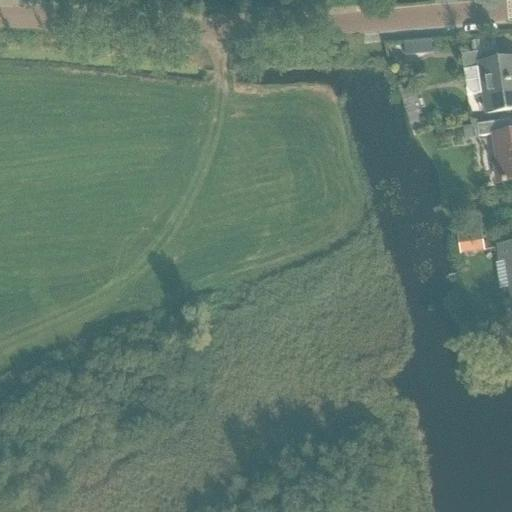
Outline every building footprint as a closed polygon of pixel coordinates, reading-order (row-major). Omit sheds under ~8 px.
[(414,42),(403,43),(405,56),(416,55),(414,42)] [(485,95),(488,112),(511,108),(511,63),(496,66),(494,52),(461,57),(466,89),(470,94),(475,96),(485,95)] [(511,129),(511,121),(477,126),(478,138),(493,136),(500,184),(511,182),(511,129)] [(465,236),(457,237),(460,256),(469,254),(465,236)] [(505,262),(511,304),(511,244),(497,247),(500,263),(505,262)]
